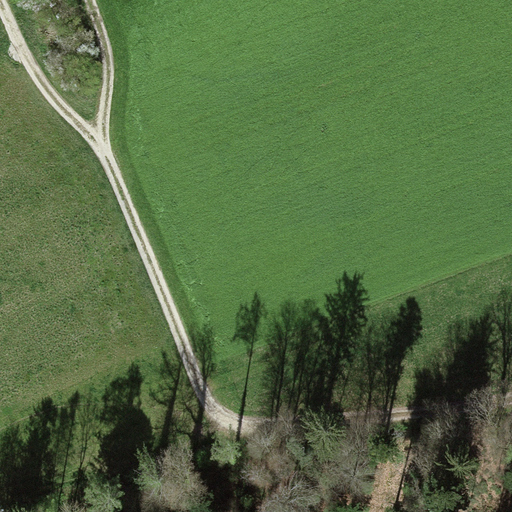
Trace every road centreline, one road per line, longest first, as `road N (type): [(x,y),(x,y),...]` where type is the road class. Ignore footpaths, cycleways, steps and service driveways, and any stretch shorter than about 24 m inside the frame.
road 1 (track): [(226,453),(83,151),(7,64),(0,45)]
road 2 (track): [(99,511),(226,453),(511,401)]
road 3 (track): [(69,0),(86,42),(83,151)]
